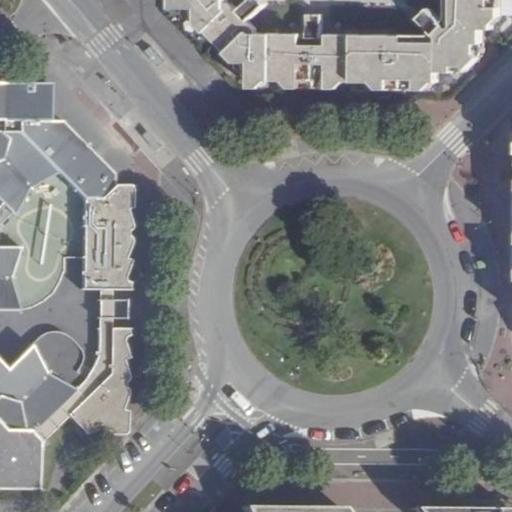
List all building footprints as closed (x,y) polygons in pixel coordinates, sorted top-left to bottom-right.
[(228,0),(176,0),(177,9),(188,9),(201,9),(200,22),(200,24),(239,64),(243,64),(255,64),(255,89),(268,90),(268,82),(289,83),(289,90),(304,90),(304,82),(329,83),(330,91),(345,91),(345,83),(375,83),(381,91),(434,91),(444,83),(443,73),(458,73),(458,67),(469,66),(475,72),(487,61),(480,54),(481,44),(490,44),(490,31),(489,29),(489,28),(501,28),(501,22),(507,19),(507,18),(507,2),(507,0),(458,0),(458,25),(454,28),(440,40),(437,43),(411,42),(410,35),(331,34),(332,40),(324,40),(310,40),(303,40),(302,34),(253,36),(251,35),(259,27),(254,22),(243,10),(239,6),(232,13),(228,11),(228,0)] [(264,0),(253,0),(243,10),(254,22),(270,6),(264,0)] [(200,22),(201,9),(188,9),(188,14),(196,21),(200,22)] [(440,40),(454,28),(437,10),(424,22),(440,40)] [(310,40),(324,40),(325,16),(310,16),(310,40)] [(255,64),(243,64),(243,69),(251,77),(255,77),(255,64)] [(2,231),(22,216),(33,191),(58,174),(87,202),(103,202),(120,184),(120,174),(66,120),(51,120),(49,84),(0,83),(0,490),(45,490),(45,447),(32,433),(8,433),(0,424),(0,311),(26,311),(14,280),(23,250),(2,250),(2,231)] [(103,202),(87,202),(86,292),(101,292),(102,329),(102,360),(73,393),(51,375),(36,344),(8,370),(0,360),(0,424),(8,433),(32,433),(45,447),(74,419),(92,436),(108,431),(108,435),(128,435),(128,414),(122,411),(129,394),(123,390),(129,377),(124,363),(130,361),(122,341),(129,337),(129,330),(117,329),(117,310),(117,292),(128,292),(128,285),(121,278),(128,263),(123,259),(133,240),(127,235),(133,230),(135,227),(133,223),(126,213),(133,208),(134,185),(120,184),(103,202)] [(453,503),(452,509),(511,509),(511,501),(511,502),(456,501),(453,503)]
